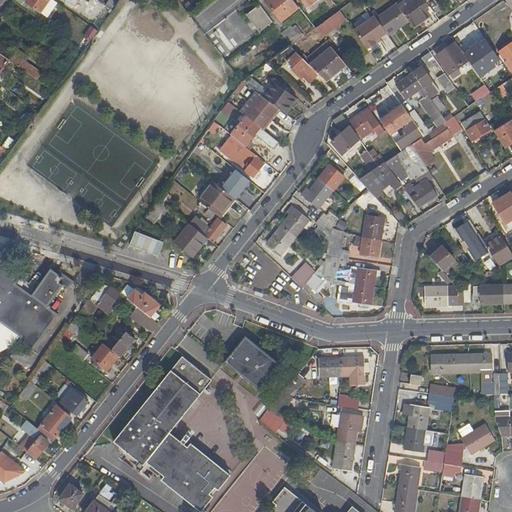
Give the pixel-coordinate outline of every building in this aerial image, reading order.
[(41,13),(49,0),(28,0),(26,3),(41,13)] [(114,0),(110,0),(106,6),(111,10),(117,3),(114,0)] [(281,21),(298,7),(292,0),(265,0),(265,1),(281,21)] [(423,5),(426,3),(424,0),(406,0),(398,6),(413,26),(429,14),(423,5)] [(273,22),(258,3),(246,12),(260,31),(273,22)] [(385,36),(405,24),(390,5),(372,16),(385,36)] [(329,31),(345,19),(339,10),(315,28),(322,37),(329,31)] [(237,12),(208,33),(224,55),(253,34),(237,12)] [(372,16),(351,31),(365,51),(377,43),(375,41),(379,38),(385,36),(372,16)] [(92,42),(98,30),(90,26),(84,38),(92,42)] [(290,26),(281,33),(291,46),(300,39),(290,26)] [(36,40),(31,46),(45,56),(49,49),(36,40)] [(485,40),(464,54),(468,61),(479,77),(495,67),(492,63),(498,59),(485,40)] [(446,41),(432,50),(435,55),(449,46),(446,41)] [(459,67),(468,61),(464,54),(462,52),(461,53),(455,44),(438,56),(453,78),(462,72),(459,67)] [(511,49),(509,45),(500,52),(511,69),(511,49)] [(308,82),(317,73),(309,65),(291,46),(283,52),(280,54),(308,82)] [(331,47),(309,65),(317,73),(326,82),(346,65),(336,53),(331,47)] [(11,58),(9,60),(37,80),(42,73),(26,62),(18,56),(21,52),(17,49),(11,58)] [(18,56),(26,62),(29,58),(21,52),(18,56)] [(431,69),(439,64),(430,52),(422,57),(431,69)] [(1,71),(9,60),(0,54),(0,79),(2,81),(6,74),(1,71)] [(69,55),(55,74),(60,77),(74,59),(69,55)] [(422,67),(413,73),(430,98),(439,91),(422,67)] [(413,73),(397,84),(407,98),(417,91),(436,119),(442,115),(439,112),(431,100),(430,98),(413,73)] [(448,92),(455,88),(445,73),(438,78),(448,92)] [(278,108),(285,113),(296,99),(274,82),(268,90),(250,76),(243,82),(256,91),(256,92),(263,97),(278,108)] [(476,93),(480,99),(491,92),(486,86),(476,93)] [(249,102),(270,119),(278,108),(263,97),(256,92),(249,102)] [(482,107),(498,96),(495,92),(490,95),(490,94),(478,102),(482,107)] [(437,96),(431,100),(439,112),(445,108),(437,96)] [(228,117),(235,107),(229,102),(222,112),(228,117)] [(246,116),(262,129),(270,119),(249,102),(241,111),(246,116)] [(402,105),(380,121),(390,134),(404,124),(407,129),(403,132),(406,135),(395,143),(402,152),(412,144),(424,137),(406,110),(402,105)] [(413,105),(406,110),(424,137),(431,132),(413,105)] [(387,135),(369,110),(351,122),(358,133),(369,124),(380,140),(387,135)] [(467,119),(462,111),(454,116),(459,124),(461,123),(467,119)] [(467,119),(461,123),(472,140),(490,129),(484,119),(483,120),(477,112),(467,119)] [(349,123),(342,113),(334,119),(341,129),(343,132),(332,143),(343,154),(356,142),(359,139),(349,123)] [(262,129),(246,116),(232,135),(246,146),(250,149),(254,145),(250,142),(255,134),(274,149),(279,142),(262,129)] [(444,124),(452,137),(463,130),(459,124),(454,116),(451,119),(446,122),(444,124)] [(511,121),(495,131),(505,147),(511,143),(511,121)] [(453,138),(452,137),(444,124),(436,128),(431,132),(424,137),(412,144),(427,167),(436,161),(431,152),(453,138)] [(264,164),(255,157),(257,155),(250,149),(246,146),(232,135),(220,150),(254,177),(264,164)] [(410,171),(416,180),(429,171),(427,167),(412,144),(402,152),(388,161),(386,162),(385,162),(398,179),(410,171)] [(374,148),(368,152),(379,166),(385,162),(386,162),(380,153),(378,154),(374,148)] [(361,154),(373,171),(379,167),(379,166),(368,152),(367,150),(361,154)] [(255,157),(264,164),(266,162),(257,155),(255,157)] [(398,179),(385,162),(379,166),(379,167),(373,171),(367,174),(362,177),(359,180),(368,189),(375,197),(376,197),(377,198),(384,192),(382,190),(391,183),(396,189),(402,184),(398,179)] [(319,179),(333,190),(344,176),(342,175),(344,172),(336,166),(334,169),(330,165),(319,179)] [(237,171),(223,189),(234,198),(238,200),(252,183),(237,171)] [(429,171),(416,180),(419,184),(432,175),(429,171)] [(350,179),(360,190),(363,194),(368,189),(359,180),(355,174),(350,179)] [(333,190),(319,179),(318,180),(310,191),(307,189),(302,195),(318,208),(333,190)] [(199,199),(214,181),(212,180),(197,198),(199,199)] [(411,184),(405,189),(418,206),(437,194),(428,180),(414,188),(411,184)] [(214,181),(199,199),(210,208),(217,214),(221,217),(226,210),(225,209),(234,198),(223,189),(214,181)] [(354,196),(357,199),(358,198),(363,194),(360,190),(354,196)] [(171,196),(165,192),(159,200),(165,204),(171,196)] [(509,229),(511,227),(511,195),(510,193),(507,195),(506,193),(496,199),(497,201),(493,203),(509,229)] [(226,210),(221,217),(223,219),(238,200),(237,200),(234,198),(225,209),(226,210)] [(153,225),(167,206),(165,204),(159,200),(146,219),(153,225)] [(292,213),(281,227),(294,238),(309,220),(292,207),(289,211),(292,213)] [(213,219),(217,214),(210,208),(206,213),(213,219)] [(366,215),(363,237),(381,240),(383,222),(387,223),(388,218),(378,216),(366,215)] [(327,216),(323,220),(332,228),(336,223),(331,219),(327,216)] [(196,220),(192,225),(207,237),(213,242),(218,236),(221,238),(226,232),(223,230),(228,225),(219,218),(209,230),(196,220)] [(314,233),(328,245),(332,228),(323,220),(323,221),(319,226),(320,226),(314,233)] [(192,256),(207,237),(192,225),(189,223),(175,242),(192,256)] [(474,257),(488,249),(486,245),(472,223),(458,231),(474,257)] [(281,255),(294,238),(281,227),(280,227),(267,244),(281,255)] [(342,249),(345,233),(332,228),(328,245),(326,255),(341,258),(349,259),(351,251),(342,249)] [(511,253),(500,235),(486,245),(488,249),(499,266),(511,258),(511,253)] [(362,241),(363,239),(357,237),(354,247),(360,249),(362,241)] [(363,239),(362,241),(360,254),(378,257),(381,241),(381,240),(363,237),(363,239)] [(442,246),(430,257),(443,270),(455,259),(442,246)] [(338,280),(341,258),(326,255),(325,262),(321,267),(317,271),(315,273),(328,277),(338,280)] [(316,263),(321,267),(325,262),(320,258),(316,263)] [(292,277),(303,288),(315,273),(317,271),(306,262),(292,277)] [(376,270),(351,266),(350,276),(357,278),(356,285),(374,287),(375,276),(380,277),(381,270),(376,270)] [(15,284),(18,281),(0,268),(0,302),(1,303),(0,304),(0,324),(19,337),(17,341),(33,352),(59,315),(48,307),(62,286),(67,290),(73,282),(63,274),(61,277),(50,269),(31,296),(15,284)] [(316,291),(328,277),(315,273),(303,288),(319,303),(323,298),(316,291)] [(102,284),(95,296),(102,301),(98,306),(109,314),(114,308),(112,306),(121,293),(112,287),(102,284)] [(353,302),(357,302),(369,304),(371,305),(374,287),(356,285),(355,291),(348,290),(348,286),(340,285),(337,301),(353,303),(353,302)] [(504,285),(481,286),(481,298),(482,303),(505,303),(504,285)] [(457,291),(458,286),(425,287),(426,304),(449,304),(458,303),(458,302),(457,291)] [(136,290),(129,299),(151,317),(161,305),(146,293),(143,296),(136,290)] [(95,296),(91,301),(96,305),(98,306),(102,301),(95,296)] [(83,307),(91,311),(96,305),(91,301),(89,299),(83,307)] [(138,307),(132,315),(153,332),(159,324),(138,307)] [(63,343),(78,323),(74,320),(59,340),(63,343)] [(114,336),(106,345),(119,356),(121,357),(135,339),(127,332),(121,339),(114,336)] [(280,363),(245,336),(225,361),(259,389),(280,363)] [(75,343),(70,349),(82,358),(87,352),(75,343)] [(107,370),(119,356),(106,345),(105,344),(93,358),(107,370)] [(492,353),(469,354),(470,371),(493,371),(492,353)] [(442,372),(470,371),(469,354),(442,354),(432,354),(432,372),(442,372)] [(364,356),(342,357),(342,375),(349,375),(349,384),(365,384),(365,371),(364,362),(364,356)] [(211,380),(182,357),(114,441),(144,465),(147,461),(151,464),(148,467),(159,476),(161,473),(165,475),(162,479),(202,511),(213,496),(210,494),(216,487),(219,489),(231,474),(191,442),(187,447),(169,433),(211,380)] [(320,375),(342,375),(342,357),(341,357),(319,358),(320,375)] [(36,386),(52,366),(45,360),(30,381),(33,383),(36,386)] [(306,381),(298,374),(284,391),(292,398),(306,381)] [(412,374),(410,384),(423,386),(424,376),(412,374)] [(32,385),(33,383),(30,381),(20,396),(27,400),(36,387),(32,385)] [(430,386),(429,393),(452,396),(453,390),(430,386)] [(76,390),(65,404),(69,408),(69,409),(77,415),(89,401),(76,390)] [(288,403),(293,398),(292,398),(284,391),(268,410),(281,416),(290,404),(288,403)] [(438,407),(452,409),(454,396),(452,396),(429,393),(424,392),(422,401),(438,403),(438,407)] [(347,396),(339,394),(338,405),(358,408),(359,399),(349,397),(347,396)] [(260,417),(267,407),(262,403),(255,413),(260,417)] [(410,415),(408,426),(426,429),(429,407),(418,405),(412,404),(407,403),(405,414),(410,415)] [(72,417),(58,406),(39,429),(41,431),(53,441),(72,417)] [(275,434),(287,419),(281,416),(268,410),(258,421),(275,434)] [(339,426),(337,440),(355,443),(357,428),(362,429),(364,416),(334,412),(332,425),(339,426)] [(510,412),(495,412),(495,417),(497,434),(511,433),(511,416),(510,416),(510,412)] [(39,433),(41,431),(39,429),(28,420),(22,428),(31,436),(29,439),(27,438),(20,446),(22,447),(34,456),(36,458),(50,442),(39,433)] [(463,436),(474,430),(470,423),(459,430),(463,436)] [(474,430),(463,436),(461,438),(465,443),(470,453),(494,438),(485,423),(474,430)] [(422,452),(426,429),(408,426),(405,449),(422,452)] [(435,445),(435,431),(427,431),(427,445),(435,445)] [(461,438),(446,448),(459,450),(462,445),(465,443),(461,438)] [(351,470),(355,443),(337,440),(333,467),(351,470)] [(26,469),(4,448),(0,453),(0,483),(24,471),(26,469)] [(459,450),(446,448),(446,452),(444,463),(455,464),(457,456),(458,456),(459,450)] [(433,454),(432,461),(444,463),(446,452),(435,450),(435,454),(433,454)] [(440,468),(443,469),(444,463),(432,461),(425,460),(424,467),(431,468),(431,469),(440,471),(440,468)] [(454,471),(455,464),(444,463),(443,469),(442,475),(453,476),(454,470),(454,471)] [(402,469),(399,487),(417,489),(420,466),(402,464),(402,469)] [(465,473),(462,496),(480,498),(483,476),(465,473)] [(73,508),(83,494),(70,485),(60,499),(73,508)] [(270,511),(265,511),(264,511),(360,511),(353,506),(347,511),(316,511),(285,487),(273,502),(276,505),(270,511)] [(413,511),(417,489),(399,487),(395,511),(413,511)] [(109,511),(107,510),(112,503),(99,494),(86,511),(109,511)] [(477,511),(480,498),(462,496),(458,511),(477,511)]
